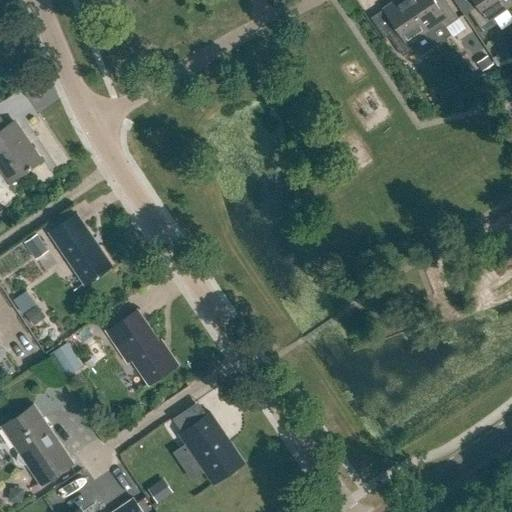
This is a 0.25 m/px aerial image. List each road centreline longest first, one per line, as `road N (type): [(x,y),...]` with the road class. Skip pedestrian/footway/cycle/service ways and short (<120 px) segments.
road 1 (unclassified): [(347,511),(93,129)]
road 2 (residential): [(93,129),(199,58),(315,0)]
road 3 (tertiary): [(391,511),(511,428)]
road 4 (unclassified): [(93,129),(36,0)]
